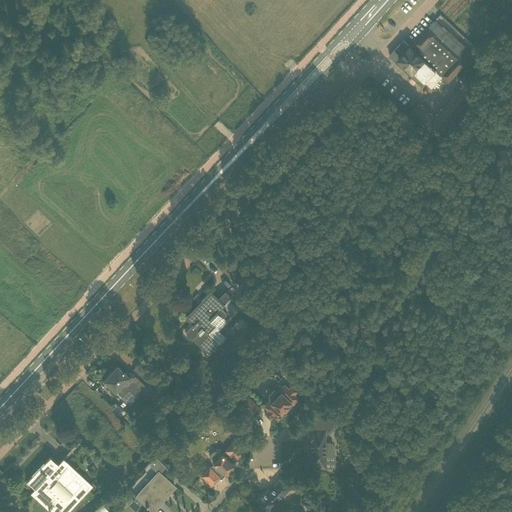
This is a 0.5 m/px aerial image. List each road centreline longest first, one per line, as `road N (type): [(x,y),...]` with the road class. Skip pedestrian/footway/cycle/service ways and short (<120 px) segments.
road 1 (residential): [(0,457),(207,251),(381,53)]
road 2 (secondary): [(0,408),(184,210)]
road 3 (secondary): [(356,30),(338,38),(184,210)]
road 4 (secondary): [(184,210),(337,61),(356,30)]
